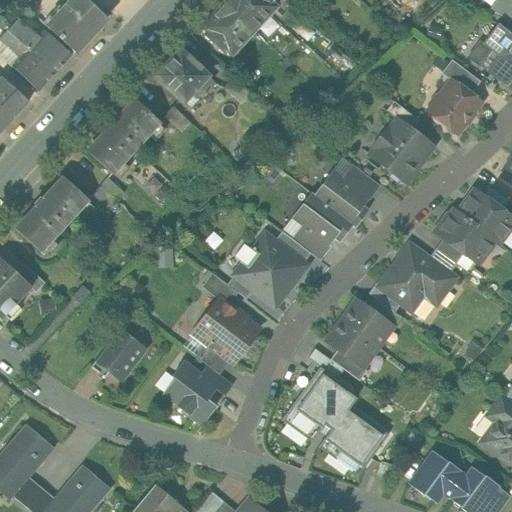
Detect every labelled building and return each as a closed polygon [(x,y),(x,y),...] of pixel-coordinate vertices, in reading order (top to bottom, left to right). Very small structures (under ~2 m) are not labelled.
[(16,0),(48,28),(54,21),(50,18),(58,8),(63,12),(73,0),(16,0)] [(73,0),(63,12),(58,8),(50,18),(54,21),(48,28),(75,53),(106,19),(84,0),(73,0)] [(274,0),(228,0),(224,4),(253,31),(263,21),(264,21),(276,7),(272,3),(274,0)] [(511,0),(496,0),(490,8),(508,23),(509,23),(511,24),(511,0)] [(253,31),(224,4),(214,15),(202,28),(206,32),(203,36),(224,55),(227,52),(232,56),(244,42),(253,31)] [(37,40),(16,21),(11,27),(8,24),(4,28),(7,31),(28,49),(37,40)] [(503,29),(498,25),(483,44),(492,51),(487,58),(494,63),(487,72),(506,87),(511,78),(511,24),(509,23),(508,23),(503,29)] [(28,49),(7,31),(0,39),(0,40),(20,58),(28,49)] [(71,56),(45,31),(37,40),(28,49),(54,74),(71,56)] [(54,74),(28,49),(20,58),(12,66),(38,91),(54,74)] [(187,58),(180,51),(157,76),(184,101),(190,94),(196,99),(212,82),(206,77),(207,76),(200,70),(204,65),(191,54),(187,58)] [(480,82),(452,60),(441,74),(451,81),(452,80),(471,95),(480,82)] [(27,103),(1,78),(0,78),(0,106),(13,118),(27,103)] [(471,95),(452,80),(451,81),(439,97),(434,98),(429,104),(430,110),(428,112),(456,134),(480,102),(471,95)] [(136,100),(87,152),(112,175),(160,123),(136,100)] [(419,121),(393,101),(386,111),(398,120),(412,131),(419,121)] [(0,106),(0,132),(13,118),(0,106)] [(190,123),(172,107),(164,116),(181,132),(190,123)] [(398,120),(389,133),(386,130),(374,145),(378,147),(370,157),(389,171),(390,176),(397,182),(402,181),(404,182),(432,146),(412,131),(398,120)] [(511,163),(500,180),(511,188),(511,163)] [(380,186),(355,168),(343,183),(343,184),(367,202),(368,199),(369,200),(380,186)] [(367,202),(343,184),(343,183),(331,174),(322,185),(315,196),(314,196),(352,225),(352,226),(355,228),(368,210),(363,206),(367,202)] [(63,178),(16,230),(40,252),(88,201),(63,178)] [(124,193),(107,178),(91,195),(108,211),(124,193)] [(509,201),(488,185),(481,195),(502,210),(509,201)] [(481,195),(476,192),(475,193),(471,194),(457,213),(495,241),(495,242),(498,245),(510,229),(500,222),(506,214),(502,210),(481,195)] [(352,225),(314,196),(315,196),(312,194),(303,205),(294,216),(307,226),(307,225),(331,243),(334,239),(339,243),(352,226),(352,225)] [(495,241),(457,213),(453,210),(444,223),(439,224),(436,229),(436,233),(436,234),(442,239),(463,254),(468,258),(474,249),(484,256),(495,242),(495,241)] [(331,243),(307,225),(307,226),(295,242),(310,253),(320,261),(330,247),(329,246),(331,243)] [(295,242),(282,232),(274,242),(302,264),(310,253),(295,242)] [(251,249),(244,244),(234,257),(243,264),(234,276),(253,290),(274,306),(296,278),(298,280),(307,267),(302,264),(274,242),(265,235),(255,248),(253,248),(252,249),(252,248),(251,249)] [(463,254),(442,239),(436,249),(456,264),(457,264),(463,254)] [(413,247),(398,268),(390,269),(378,285),(377,288),(400,304),(411,312),(411,311),(422,319),(436,301),(438,303),(456,278),(449,273),(429,259),(413,247)] [(456,264),(436,249),(429,259),(449,273),(456,264)] [(16,274),(0,258),(0,318),(1,320),(30,288),(31,287),(16,274)] [(25,265),(16,274),(31,287),(30,288),(35,293),(45,283),(25,265)] [(227,285),(212,274),(201,287),(218,300),(219,299),(228,306),(237,293),(227,285)] [(253,290),(234,276),(227,285),(237,293),(246,300),(253,290)] [(400,304),(377,288),(378,285),(376,283),(368,294),(375,299),(394,313),(400,304)] [(90,293),(82,286),(72,297),(79,304),(90,293)] [(218,300),(193,332),(206,343),(214,349),(230,361),(233,363),(259,330),(245,319),(246,318),(244,317),(244,318),(237,313),(237,312),(236,311),(235,312),(228,306),(219,299),(218,300)] [(394,313),(375,299),(368,308),(392,326),(394,327),(401,318),(394,313)] [(368,308),(357,300),(341,321),(377,347),(392,326),(368,308)] [(377,347),(341,321),(326,342),(337,350),(362,368),(377,347)] [(142,349),(119,331),(90,368),(104,378),(109,371),(119,379),(142,349)] [(214,349),(206,343),(195,357),(203,363),(214,349)] [(230,361),(214,349),(203,363),(207,366),(219,375),(230,361)] [(362,368),(337,350),(330,360),(359,381),(367,371),(362,368)] [(200,375),(182,363),(171,377),(174,379),(163,394),(178,405),(177,407),(189,416),(189,415),(202,425),(215,407),(207,401),(216,389),(217,388),(200,375)] [(219,375),(207,366),(200,375),(217,388),(216,389),(225,395),(232,385),(219,375)] [(356,399),(322,374),(296,410),(321,429),(324,426),(330,431),(324,440),(360,467),(383,436),(347,411),(356,399)] [(511,402),(502,395),(493,406),(502,413),(503,412),(511,419),(511,402)] [(511,419),(503,412),(502,413),(480,443),(511,467),(511,419)] [(26,424),(0,454),(0,492),(9,500),(13,496),(28,478),(54,448),(26,424)] [(483,477),(471,468),(465,477),(459,472),(459,471),(448,462),(447,463),(432,452),(408,484),(423,495),(424,495),(436,503),(443,494),(461,507),(460,508),(465,511),(480,511),(498,488),(499,487),(484,476),(483,477)] [(41,511),(90,511),(110,489),(82,465),(53,499),(41,511)] [(28,478),(13,496),(25,507),(41,488),(28,478)] [(188,511),(156,484),(131,511),(188,511)] [(41,511),(53,499),(41,488),(25,507),(31,511),(41,511)] [(498,488),(480,511),(498,511),(509,497),(498,488)] [(212,493),(196,511),(214,511),(223,502),(212,493)] [(265,511),(249,498),(236,511),(265,511)] [(234,511),(223,502),(214,511),(234,511)]
